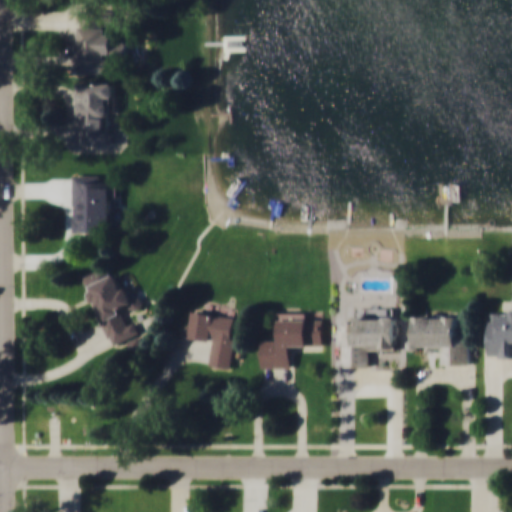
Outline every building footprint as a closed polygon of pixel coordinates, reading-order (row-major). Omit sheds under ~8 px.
[(79,72),(117,71),(117,60),(128,60),(128,39),(116,39),(116,31),(106,31),(106,9),(79,9),(79,72)] [(79,81),(79,144),(116,144),(116,81),(79,81)] [(73,231),(110,231),(111,219),(117,219),(118,183),(105,183),(105,174),(75,173),(73,231)] [(81,277),(112,346),(141,332),(136,322),(130,324),(125,314),(143,306),(133,284),(123,289),(115,271),(109,274),(105,265),(81,277)] [(239,316),(192,310),(188,339),(211,343),(208,364),(232,368),(239,316)] [(291,366),(291,344),(324,344),(324,319),(310,319),(310,311),(281,311),(281,337),(261,337),(262,366),(291,366)] [(397,315),(344,314),(343,365),(374,366),(375,345),(397,345),(397,315)] [(412,314),(411,351),(444,351),(444,363),(470,363),(470,334),(458,334),(459,314),(412,314)] [(511,314),(489,314),(489,357),(511,357),(511,314)]
